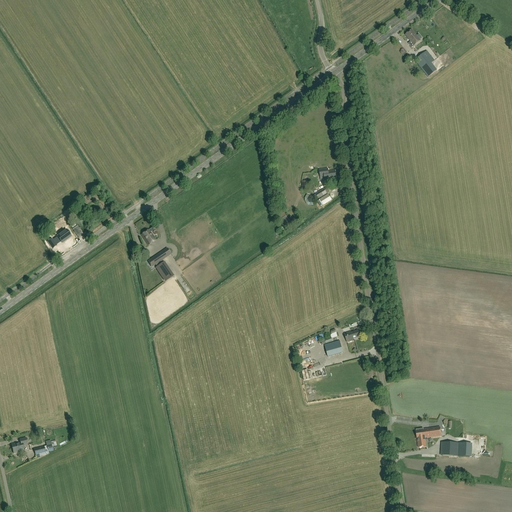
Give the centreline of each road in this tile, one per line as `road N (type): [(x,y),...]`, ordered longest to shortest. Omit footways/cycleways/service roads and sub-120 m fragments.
road 1 (unclassified): [(402,511),(342,128),(344,91),(334,73)]
road 2 (tertiary): [(0,311),(334,73)]
road 3 (tertiary): [(334,73),(437,0)]
